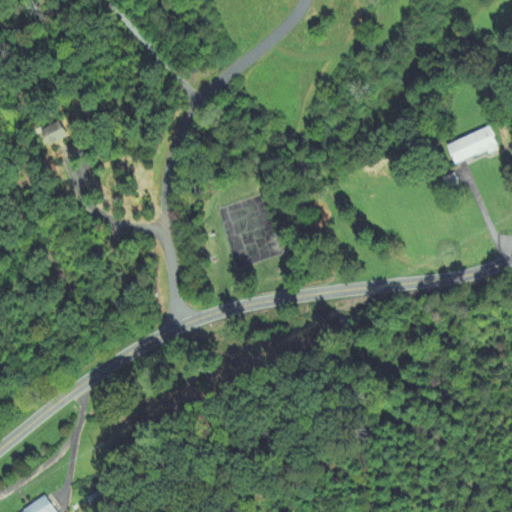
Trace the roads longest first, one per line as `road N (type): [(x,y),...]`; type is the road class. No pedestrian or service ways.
road 1 (residential): [(0,449),(74,386),(179,324),(262,301),(456,277),(511,258)]
road 2 (residential): [(179,324),(162,209),(178,139),(194,102),(303,0)]
